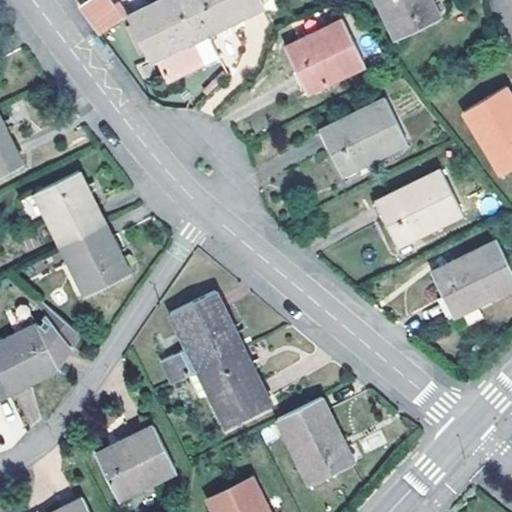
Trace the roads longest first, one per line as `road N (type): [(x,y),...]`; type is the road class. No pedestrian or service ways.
road 1 (residential): [(467,428),(206,211)]
road 2 (residential): [(206,211),(57,425),(0,465)]
road 3 (residential): [(206,211),(149,151),(33,0)]
